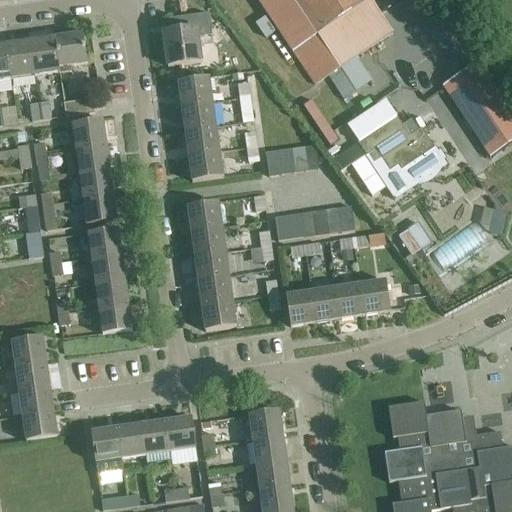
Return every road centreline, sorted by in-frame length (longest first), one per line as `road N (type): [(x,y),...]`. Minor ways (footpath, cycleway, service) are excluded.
road 1 (residential): [(177,391),(126,0)]
road 2 (residential): [(314,370),(463,324),(511,295)]
road 3 (residential): [(335,511),(314,370)]
road 4 (residential): [(177,391),(314,370)]
road 5 (residential): [(0,17),(126,0)]
